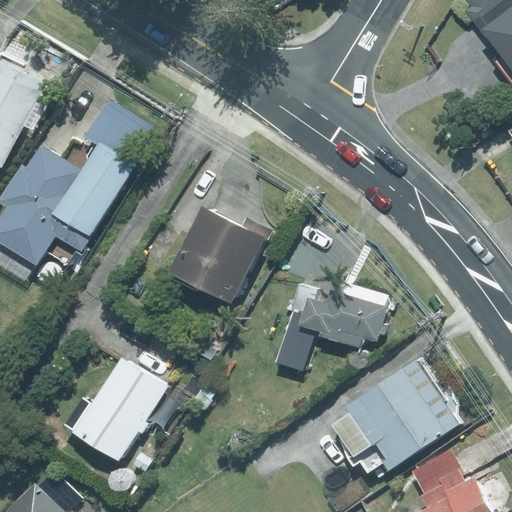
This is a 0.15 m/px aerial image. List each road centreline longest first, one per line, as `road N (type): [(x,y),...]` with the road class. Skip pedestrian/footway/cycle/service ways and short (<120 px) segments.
road 1 (secondary): [(511,314),(415,188),(314,110)]
road 2 (secondary): [(314,110),(134,0)]
road 3 (residential): [(385,0),(314,110)]
